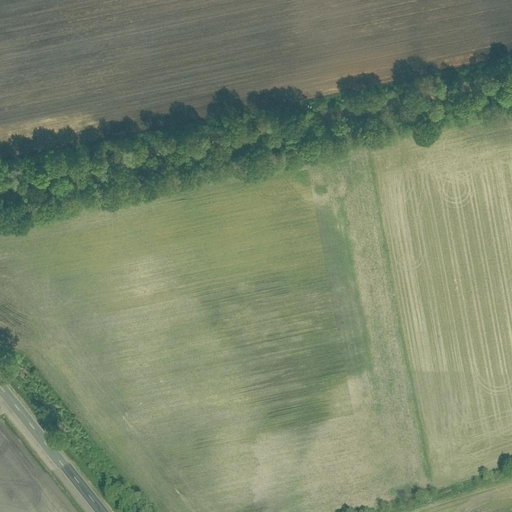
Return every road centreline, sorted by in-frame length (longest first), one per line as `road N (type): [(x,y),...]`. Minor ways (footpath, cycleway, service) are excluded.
road 1 (track): [(0,184),(511,77)]
road 2 (tertiary): [(97,511),(0,389)]
